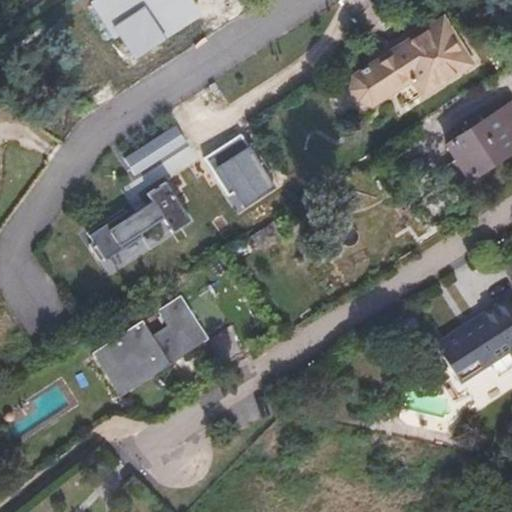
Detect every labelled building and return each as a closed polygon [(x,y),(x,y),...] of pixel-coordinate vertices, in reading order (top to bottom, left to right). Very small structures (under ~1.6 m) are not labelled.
[(97,0),(115,29),(139,14),(146,15),(158,35),(194,12),(186,0),(97,0)] [(463,17),(378,72),(373,85),(375,90),(381,100),(398,98),(426,80),(431,77),(434,77),(446,93),(494,62),(463,17)] [(511,100),(467,129),(487,162),(511,146),(511,100)] [(172,131),(123,160),(132,176),(181,147),(172,131)] [(448,154),(425,170),(430,181),(455,165),(448,154)] [(127,208),(89,233),(107,260),(145,235),(140,228),(163,213),(176,234),(181,231),(182,232),(191,226),(191,224),(194,222),(167,180),(148,192),(154,201),(132,216),(127,208)] [(511,308),(499,289),(474,305),(478,312),(434,340),(457,377),(505,344),(511,353),(511,308)] [(181,299),(98,352),(125,393),(174,362),(172,358),(204,337),(181,299)] [(478,312),(474,305),(430,334),(434,340),(478,312)]
